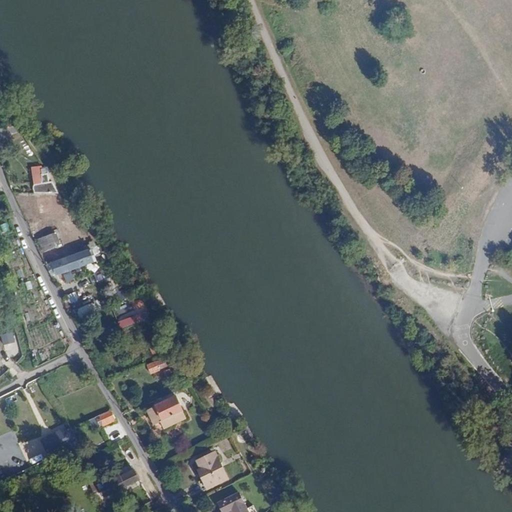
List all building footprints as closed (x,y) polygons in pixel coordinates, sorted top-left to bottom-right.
[(34,185),(34,193),(58,193),(51,182),(48,182),(47,174),(45,174),(45,170),(44,169),(40,169),(40,168),(30,168),(34,185)] [(51,235),(38,240),(43,251),(56,246),(51,235)] [(81,264),(79,257),(55,265),(57,273),(81,264)] [(141,299),(138,300),(135,301),(137,308),(141,307),(144,306),(141,299)] [(159,352),(156,344),(151,346),(154,355),(159,352)] [(156,363),(146,367),(149,374),(158,371),(158,369),(166,366),(164,361),(156,363)] [(157,414),(161,423),(183,412),(179,403),(177,404),(173,406),(170,400),(157,407),(159,413),(157,414)] [(111,410),(96,417),(100,427),(116,419),(111,410)] [(187,419),(184,412),(183,412),(161,423),(164,429),(187,419)] [(69,446),(79,441),(72,428),(64,432),(62,429),(50,435),(55,444),(45,449),(49,457),(70,447),(69,446)] [(41,440),(45,449),(55,444),(50,435),(41,440)] [(92,448),(84,452),(87,457),(95,453),(92,448)] [(198,483),(198,484),(224,471),(220,460),(217,461),(213,453),(197,461),(201,469),(199,470),(203,480),(198,483)] [(139,480),(133,470),(119,477),(113,472),(96,481),(103,496),(139,480)] [(224,471),(198,484),(202,492),(228,480),(224,471)] [(247,511),(238,493),(218,503),(222,511),(224,511),(231,509),(232,511),(247,511)]
